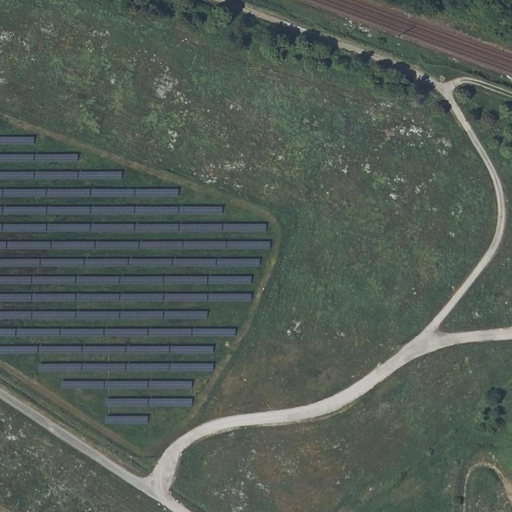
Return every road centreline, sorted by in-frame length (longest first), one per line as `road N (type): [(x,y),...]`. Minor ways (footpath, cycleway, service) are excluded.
road 1 (track): [(227,0),(443,88),(491,165),(501,224),(481,265),(406,353),(316,410),(196,430),(146,487)]
road 2 (track): [(0,114),(259,209),(272,216),(279,241),(248,323),(197,407),(146,452),(0,361)]
